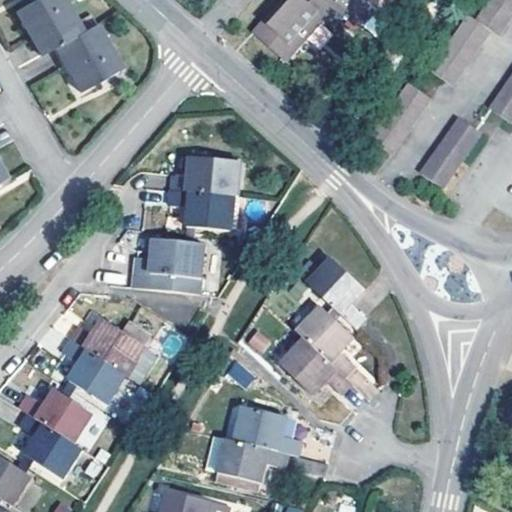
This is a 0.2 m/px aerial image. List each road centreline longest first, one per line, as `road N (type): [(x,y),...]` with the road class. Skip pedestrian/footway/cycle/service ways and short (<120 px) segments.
road 1 (tertiary): [(203,51),(364,199)]
road 2 (residential): [(72,196),(203,51)]
road 3 (tertiary): [(511,256),(364,199)]
road 4 (tertiary): [(418,300),(457,442)]
road 5 (residential): [(72,196),(0,74)]
road 6 (tertiary): [(457,442),(503,311)]
